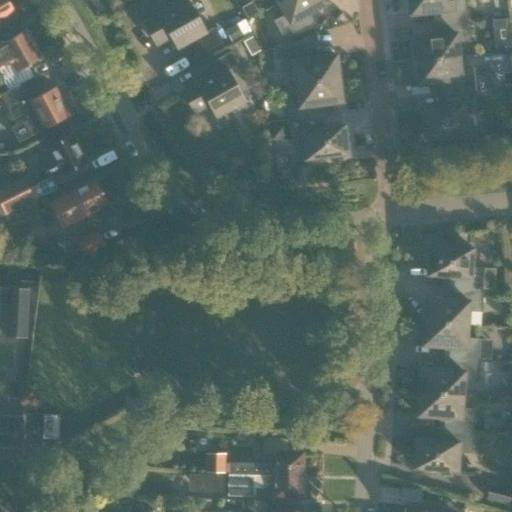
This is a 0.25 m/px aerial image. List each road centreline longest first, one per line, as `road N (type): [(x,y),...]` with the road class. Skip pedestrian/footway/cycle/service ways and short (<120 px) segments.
road 1 (residential): [(56,0),(177,190),(202,216),(388,217)]
road 2 (residential): [(0,458),(55,458),(138,410),(366,437)]
road 3 (residential): [(366,437),(388,217)]
road 4 (residential): [(388,217),(364,0)]
road 5 (residential): [(388,217),(511,206)]
